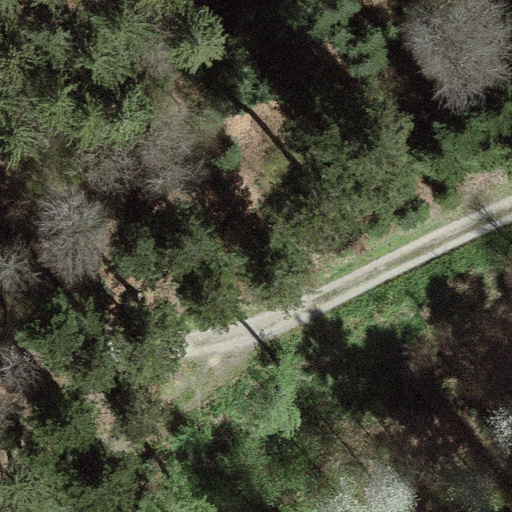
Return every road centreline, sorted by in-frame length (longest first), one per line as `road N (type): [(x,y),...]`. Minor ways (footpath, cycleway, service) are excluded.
road 1 (track): [(0,354),(172,361),(275,341),(511,217)]
road 2 (track): [(0,508),(180,410),(275,341)]
